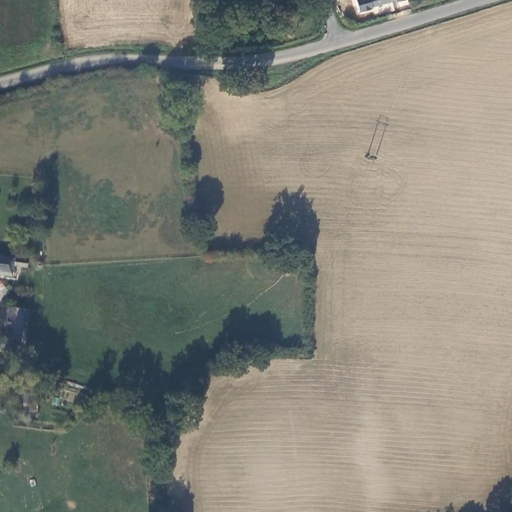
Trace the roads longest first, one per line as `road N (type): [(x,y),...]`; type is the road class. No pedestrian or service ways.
road 1 (unclassified): [(0,83),(118,59),(226,62),(334,42)]
road 2 (unclassified): [(334,42),(476,0)]
